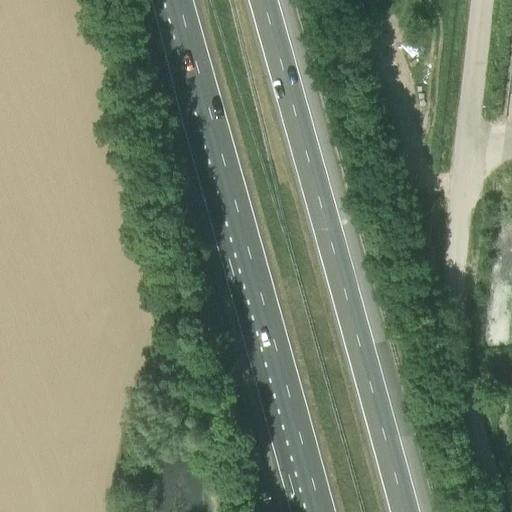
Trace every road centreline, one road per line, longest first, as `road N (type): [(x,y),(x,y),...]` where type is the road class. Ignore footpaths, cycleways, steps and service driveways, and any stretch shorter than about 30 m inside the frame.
road 1 (motorway): [(404,511),(262,0)]
road 2 (motorway): [(175,0),(315,511)]
road 3 (unclassified): [(453,276),(482,0)]
road 4 (track): [(453,276),(462,364),(500,511)]
